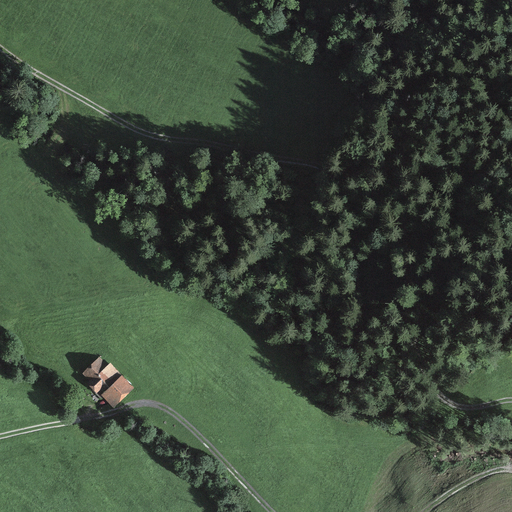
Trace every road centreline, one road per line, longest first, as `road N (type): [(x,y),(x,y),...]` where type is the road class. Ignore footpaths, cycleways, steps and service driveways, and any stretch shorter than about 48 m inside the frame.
road 1 (track): [(0,49),(153,136),(264,149),(344,178),(415,264),(439,389),(467,409),(511,400)]
road 2 (track): [(0,436),(151,402),(178,416),(273,511)]
